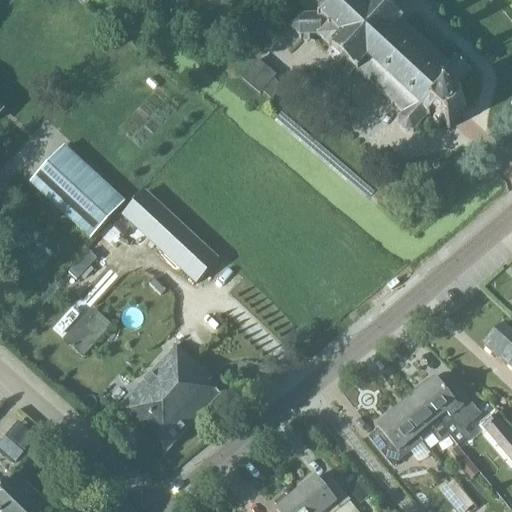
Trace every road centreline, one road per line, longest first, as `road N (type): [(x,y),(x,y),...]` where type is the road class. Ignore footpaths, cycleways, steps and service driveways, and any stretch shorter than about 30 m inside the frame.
road 1 (tertiary): [(160,510),(511,213)]
road 2 (residential): [(160,510),(0,378)]
